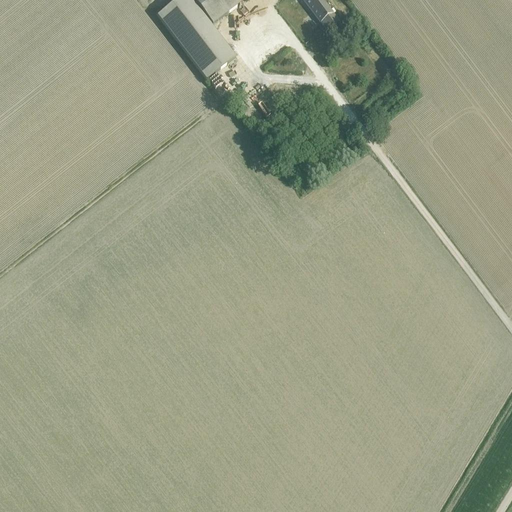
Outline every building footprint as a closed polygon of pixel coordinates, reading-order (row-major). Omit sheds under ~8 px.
[(190,0),(179,0),(157,17),(206,82),(236,59),(190,0)] [(246,0),(192,0),(213,26),(246,0)] [(321,24),(327,33),(339,24),(333,15),(320,0),(303,0),(302,1),(321,24)] [(212,78),(220,89),(227,85),(218,74),(212,78)] [(259,99),(254,101),(257,109),(262,107),(259,99)]
